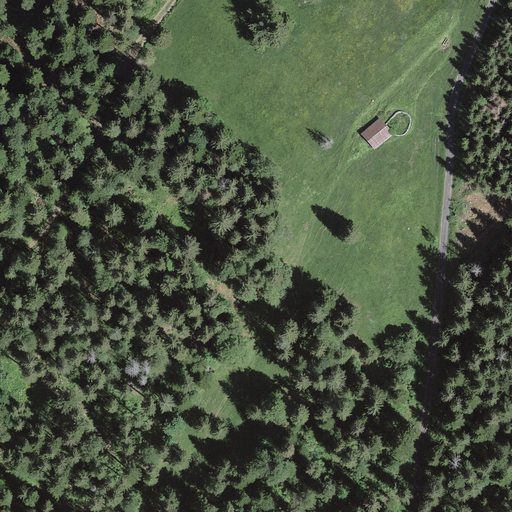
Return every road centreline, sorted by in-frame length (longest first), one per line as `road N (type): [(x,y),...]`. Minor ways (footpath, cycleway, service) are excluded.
road 1 (track): [(419,511),(454,113),(496,0)]
road 2 (track): [(0,255),(70,196),(115,96),(174,0)]
